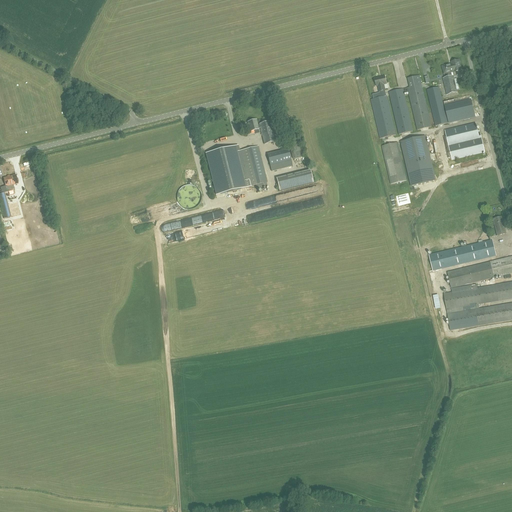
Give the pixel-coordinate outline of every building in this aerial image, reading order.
[(454,72),(461,71),(459,60),(452,62),(452,64),(454,72)] [(452,64),(442,67),(444,74),(448,73),(449,77),(452,76),(451,72),(454,72),(452,64)] [(384,85),(387,84),(385,76),(375,79),(377,86),(378,86),(379,92),(385,91),(384,85)] [(420,76),(408,78),(409,87),(422,85),(420,76)] [(453,76),(452,76),(449,77),(443,78),(447,95),(457,92),(453,76)] [(422,85),(407,88),(404,89),(405,94),(408,93),(409,97),(406,97),(409,106),(411,105),(417,130),(432,127),(422,85)] [(440,87),(427,90),(435,126),(448,123),(440,87)] [(404,89),(389,92),(399,135),(413,131),(405,94),(404,89)] [(380,93),(373,95),(374,99),(387,96),(385,91),(379,92),(380,93)] [(444,102),(449,124),(479,117),(474,95),(444,102)] [(380,139),(397,135),(387,96),(374,99),(371,100),(380,139)] [(257,120),(248,122),(251,132),(254,131),(255,134),(259,133),(259,130),(259,128),(261,128),(260,126),(258,126),(257,120)] [(270,122),(260,124),(260,126),(261,128),(265,144),(275,142),(270,122)] [(445,130),(451,155),(452,160),(485,153),(481,133),(478,134),(476,123),(445,130)] [(426,136),(400,142),(411,187),(436,181),(426,136)] [(292,159),(302,156),(300,147),(299,141),(289,144),(292,159)] [(382,146),(391,185),(407,181),(398,143),(382,146)] [(237,152),(241,151),(239,146),(205,154),(215,195),(246,188),(237,152)] [(259,147),(241,151),(237,152),(246,188),(261,184),(262,188),(268,187),(267,183),(268,183),(259,147)] [(268,154),(270,166),(272,172),(293,167),(288,149),(281,151),(268,154)] [(16,175),(14,167),(3,169),(5,177),(16,175)] [(310,170),(276,179),(279,191),(314,183),(310,170)] [(16,175),(4,178),(6,187),(8,186),(9,192),(14,191),(15,191),(13,185),(18,183),(16,175)] [(0,194),(0,202),(4,219),(11,218),(4,193),(0,194)] [(300,208),(322,204),(321,199),(299,203),(300,208)] [(498,236),(506,234),(502,217),(494,219),(498,236)] [(501,249),(497,236),(491,237),(492,240),(429,255),(433,271),(497,256),(495,251),(501,249)] [(451,288),(494,278),(511,274),(511,256),(491,262),(447,272),(451,288)] [(452,292),(444,294),(447,314),(479,309),(479,305),(511,298),(511,282),(478,288),(452,292)] [(451,288),(452,292),(478,288),(477,284),(451,288)] [(511,320),(511,302),(479,309),(447,314),(450,331),(511,320)]
